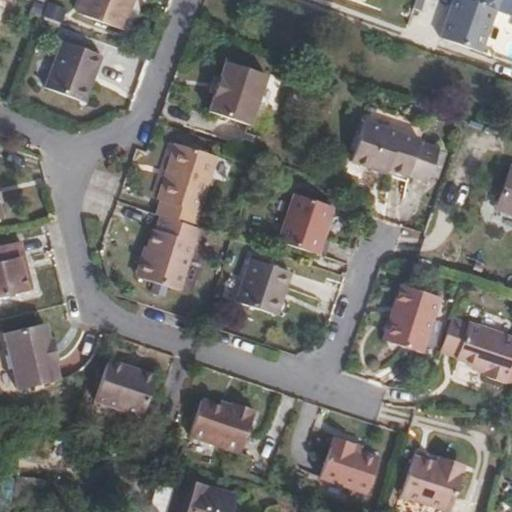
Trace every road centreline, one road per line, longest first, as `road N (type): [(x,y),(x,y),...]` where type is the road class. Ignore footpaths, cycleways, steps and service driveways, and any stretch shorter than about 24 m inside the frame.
road 1 (residential): [(75,152),(67,235),(92,307),(324,386),(372,249)]
road 2 (residential): [(75,152),(146,122),(192,0)]
road 3 (unknown): [(324,386),(440,442)]
